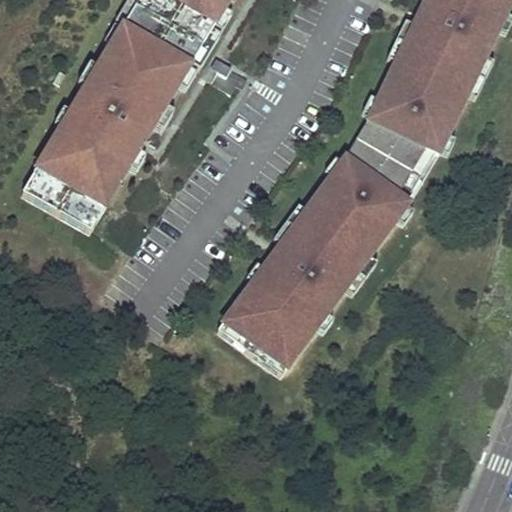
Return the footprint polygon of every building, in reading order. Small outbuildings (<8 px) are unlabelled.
[(139,0),(135,8),(201,49),(211,33),(213,30),(224,12),(231,0),(139,0)] [(370,120),(357,141),(424,182),(439,157),(446,141),(466,100),(484,63),(497,35),(504,20),(511,2),(511,0),(426,0),(426,2),(419,17),(413,30),(396,66),(377,105),(370,120)] [(419,17),(426,2),(421,0),(418,0),(412,14),(419,17)] [(61,131),(26,189),(93,229),(128,171),(137,157),(153,130),(164,112),(178,89),(188,72),(190,68),(201,49),(135,8),(123,28),(110,48),(97,71),(86,89),(69,116),(61,131)] [(221,34),(231,17),(224,12),(213,30),(221,34)] [(505,39),(511,24),(511,23),(504,20),(497,35),(505,39)] [(110,48),(123,28),(114,23),(102,43),(110,48)] [(396,66),(413,30),(404,25),(386,62),(396,66)] [(199,74),(220,38),(211,33),(201,49),(190,68),(199,74)] [(475,104),(492,67),(484,63),(466,100),(475,104)] [(86,89),(97,71),(88,66),(77,84),(86,89)] [(230,97),(241,79),(221,67),(210,85),(230,97)] [(59,86),(65,76),(59,72),(53,82),(59,86)] [(185,94),(195,76),(188,72),(178,89),(185,94)] [(370,120),(377,105),(369,101),(362,117),(370,120)] [(61,131),(69,116),(62,111),(53,126),(61,131)] [(161,135),(173,117),(164,112),(153,130),(161,135)] [(424,182),(357,141),(341,168),(330,182),(305,216),(280,249),(262,274),(252,287),(221,328),(284,375),(315,334),(325,320),(344,296),(368,263),(396,226),(406,212),(424,182)] [(447,160),(454,145),(446,141),(439,157),(447,160)] [(135,176),(144,161),(137,157),(128,171),(135,176)] [(330,182),(341,168),(334,163),(323,177),(330,182)] [(93,229),(26,189),(21,196),(88,237),(93,229)] [(280,249),(305,216),(297,210),(273,243),(280,249)] [(402,231),(412,217),(406,212),(396,226),(402,231)] [(351,301),(376,268),(368,263),(344,296),(351,301)] [(252,287),(262,274),(255,269),(245,282),(252,287)] [(322,338),(332,325),(325,320),(315,334),(322,338)] [(284,375),(221,328),(215,335),(279,382),(284,375)]
